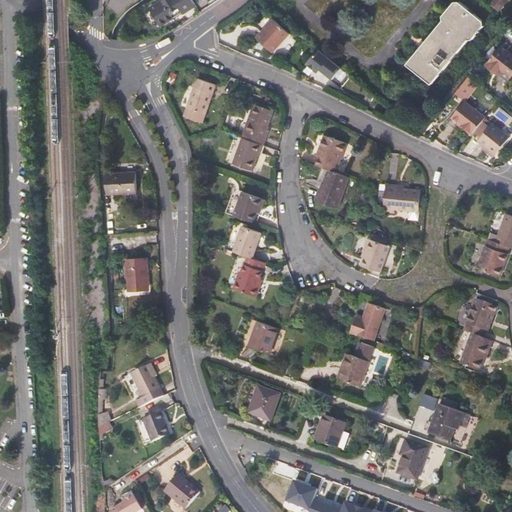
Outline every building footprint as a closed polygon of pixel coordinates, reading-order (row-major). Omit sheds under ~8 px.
[(184,13),(197,6),(193,0),(164,0),(150,7),(160,26),(175,18),(184,13)] [(443,20),(426,41),(419,49),(407,63),(433,84),(469,40),(473,39),(487,23),(459,0),(455,0),(442,16),(443,20)] [(185,17),(184,13),(175,18),(177,22),(185,17)] [(290,34),(274,20),(258,39),(274,53),(290,34)] [(402,43),(411,50),(420,39),(411,32),(402,43)] [(419,49),(426,41),(422,41),(418,46),(419,49)] [(496,69),(501,73),(508,79),(511,74),(511,54),(502,46),(486,65),(494,72),(496,69)] [(318,49),(305,63),(315,71),(317,68),(331,80),(341,69),(318,49)] [(468,77),(461,85),(466,89),(470,84),(472,86),(475,82),(468,77)] [(204,121),(216,90),(198,83),(189,107),(193,108),(190,116),(204,121)] [(451,116),(472,133),(474,130),(484,119),(485,117),(464,100),(451,116)] [(269,131),(268,130),(274,111),(256,104),(244,137),(262,144),(265,145),(269,131)] [(491,125),(484,119),(474,130),(481,136),(491,125)] [(486,145),(496,153),(509,136),(492,123),(491,125),(481,136),(479,139),(486,145)] [(326,136),(318,158),(320,159),(318,166),(330,170),(335,172),(337,165),(339,165),(347,144),(326,136)] [(235,163),(252,170),(262,144),(244,137),(235,163)] [(493,156),(496,153),(486,145),(483,148),(493,156)] [(317,201),(339,209),(351,178),(335,172),(330,170),(324,184),(326,185),(324,190),(321,189),(317,201)] [(134,194),(132,174),(106,177),(107,196),(134,194)] [(385,211),(396,212),(396,209),(420,211),(422,189),(398,188),(398,185),(388,185),(385,211)] [(256,211),(261,198),(243,191),(234,215),(253,221),(256,211)] [(511,216),(505,214),(495,242),(509,247),(511,248),(511,216)] [(260,239),(240,231),(234,250),(247,255),(253,257),(260,239)] [(364,249),(367,250),(365,255),(361,264),(380,271),(389,246),(368,238),(364,249)] [(489,240),(486,247),(485,247),(477,268),(499,276),(507,255),(506,254),(509,247),(495,242),(489,240)] [(253,257),(247,255),(240,274),(238,273),(233,288),(257,297),(263,282),(260,282),(267,262),(253,257)] [(149,291),(146,259),(127,260),(130,292),(149,291)] [(480,300),(493,305),(494,301),(482,296),(480,300)] [(487,331),(496,306),(493,305),(480,300),(476,299),(464,331),(471,334),(480,337),(483,330),(487,331)] [(359,336),(371,340),(382,309),(366,303),(360,319),(354,317),(349,332),(359,336)] [(269,355),(276,328),(255,322),(247,349),(269,355)] [(460,364),(478,371),(481,365),(484,357),(486,357),(492,341),(480,337),(471,334),(460,364)] [(359,388),(370,349),(355,345),(351,359),(344,357),(337,382),(359,388)] [(156,376),(150,365),(148,366),(153,377),(156,376)] [(162,396),(153,377),(148,366),(131,375),(143,399),(136,402),(139,409),(162,396)] [(269,422),(280,397),(260,388),(248,413),(269,422)] [(423,403),(441,403),(441,395),(423,395),(423,403)] [(118,404),(108,408),(115,421),(124,416),(118,404)] [(454,443),(463,414),(439,407),(429,435),(454,443)] [(153,442),(170,435),(161,413),(151,416),(144,419),(153,442)] [(317,437),(338,446),(344,431),(347,422),(327,414),(317,437)] [(350,433),(344,431),(338,446),(344,449),(350,433)] [(416,481),(429,450),(407,441),(401,455),(405,457),(398,474),(416,481)] [(176,475),(186,484),(188,482),(178,473),(176,475)] [(188,482),(186,484),(176,475),(164,490),(185,508),(199,492),(188,482)] [(320,490),(296,482),(289,501),(312,510),(311,511),(373,511),(347,502),(344,510),(316,500),(320,490)] [(137,511),(142,509),(135,495),(125,499),(126,501),(112,509),(113,511),(137,511)]
